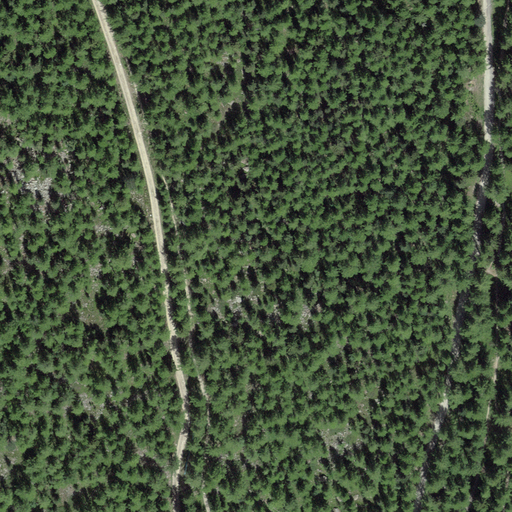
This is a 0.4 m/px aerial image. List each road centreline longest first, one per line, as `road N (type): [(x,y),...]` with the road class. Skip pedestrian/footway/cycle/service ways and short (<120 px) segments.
road 1 (track): [(175,511),(186,420),(154,196),(97,0)]
road 2 (track): [(486,0),(482,193),(414,511)]
